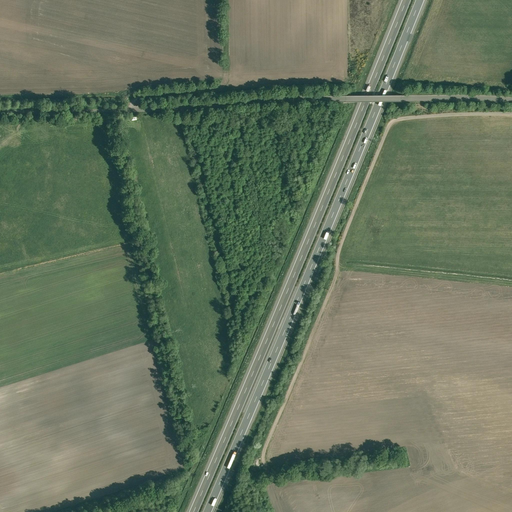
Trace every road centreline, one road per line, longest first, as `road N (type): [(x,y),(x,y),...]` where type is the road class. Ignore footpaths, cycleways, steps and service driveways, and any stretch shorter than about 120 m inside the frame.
road 1 (motorway): [(406,0),(189,511)]
road 2 (motorway): [(208,511),(420,0)]
road 3 (unclassified): [(511,114),(444,114),(388,125),(266,448),(270,484)]
road 4 (unclassified): [(0,112),(406,98)]
